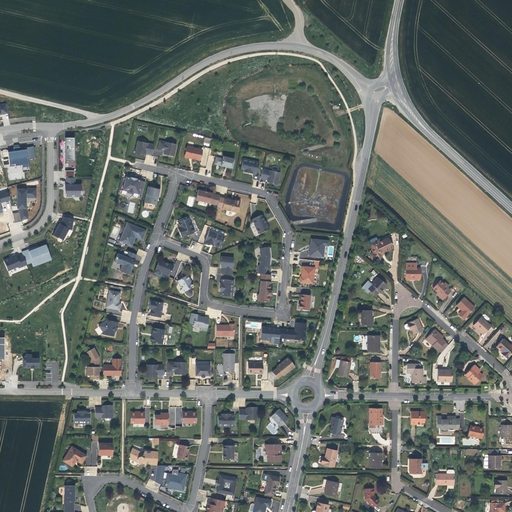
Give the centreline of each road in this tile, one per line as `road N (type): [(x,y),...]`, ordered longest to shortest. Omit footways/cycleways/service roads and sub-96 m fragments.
road 1 (residential): [(177,173),(271,198),(290,232),(282,314),(215,306),(199,256),(154,239)]
road 2 (residential): [(50,125),(116,114),(219,54),(279,44),(331,58),(369,90)]
road 3 (tertiary): [(372,112),(334,305),(306,381)]
road 4 (residential): [(511,386),(473,343),(408,301),(396,316),(394,395)]
road 5 (residential): [(130,393),(139,287),(154,239)]
road 6 (residential): [(394,395),(396,483),(448,511)]
road 7 (residential): [(0,243),(33,232),(44,219),(50,125)]
road 8 (residential): [(92,511),(92,481),(122,478),(190,510)]
road 9 (residential): [(0,390),(130,393)]
road 10 (track): [(42,511),(69,391)]
